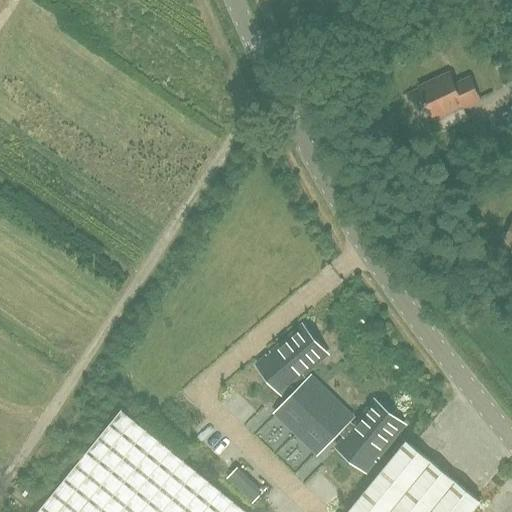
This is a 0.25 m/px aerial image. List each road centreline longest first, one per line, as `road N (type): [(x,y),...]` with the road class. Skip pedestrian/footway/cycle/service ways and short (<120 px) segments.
road 1 (unclassified): [(511,439),(380,275),(326,190),(236,0)]
road 2 (track): [(0,476),(7,481),(245,122),(280,95)]
